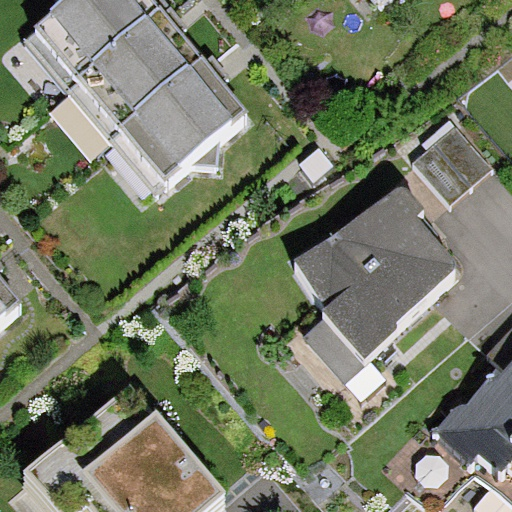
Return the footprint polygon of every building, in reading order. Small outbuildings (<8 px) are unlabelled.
[(251,123),(150,0),(75,0),(23,46),(158,201),(191,172),(217,173),(218,149),(251,123)] [(369,0),(379,11),(391,0),(369,0)] [(494,176),(456,133),(414,169),(451,212),(494,176)] [(306,341),(344,384),(400,336),(401,327),(456,274),(456,265),(421,221),(428,216),(406,192),(337,243),(299,269),(334,317),(306,341)] [(0,328),(25,307),(0,277),(0,328)] [(511,511),(511,345),(495,364),(506,374),(442,445),(430,434),(392,476),(432,511),(455,511),(479,486),(497,502),(487,511),(511,511)] [(133,404),(29,493),(45,511),(225,511),(226,511),(133,404)]
